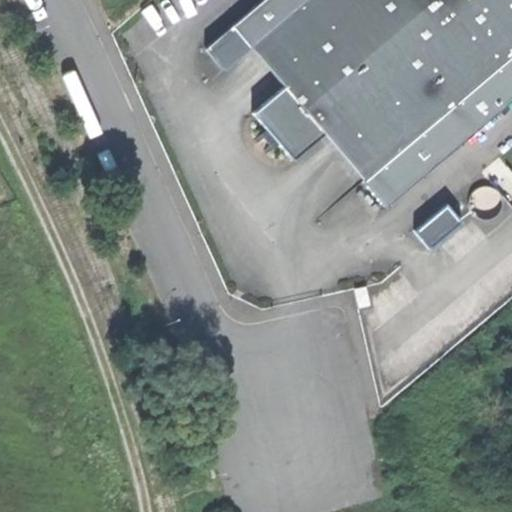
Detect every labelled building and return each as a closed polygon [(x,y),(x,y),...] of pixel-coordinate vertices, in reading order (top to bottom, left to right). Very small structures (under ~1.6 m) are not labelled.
[(248,45),(268,29),(301,68),(282,85),(251,111),(265,127),(277,142),(291,159),(323,132),(356,104),(395,151),(419,131),(511,53),(511,47),(483,13),(498,0),(258,0),(230,23),(248,45)] [(511,0),(498,0),(483,13),(511,47),(511,0)] [(267,68),(282,85),(301,68),(268,29),(248,45),(267,68)] [(511,53),(419,131),(395,151),(362,179),(385,208),(511,99),(511,53)] [(362,179),(395,151),(356,104),(323,132),(362,179)] [(265,152),(277,142),(265,127),(253,137),(257,141),(263,136),(268,142),(262,147),(265,152)] [(420,230),(433,246),(465,220),(452,204),(420,230)] [(361,286),(350,289),(354,307),(366,304),(361,286)]
